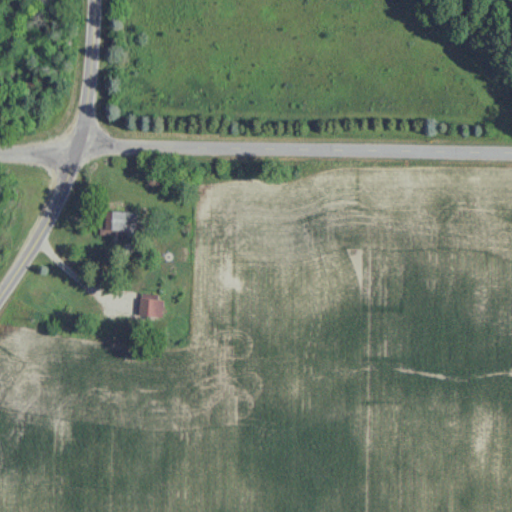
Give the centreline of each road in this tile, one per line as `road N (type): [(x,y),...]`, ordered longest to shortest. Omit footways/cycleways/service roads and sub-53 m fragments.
road 1 (residential): [(88,149),(511,142)]
road 2 (tertiary): [(0,304),(88,149)]
road 3 (tertiary): [(88,149),(98,0)]
